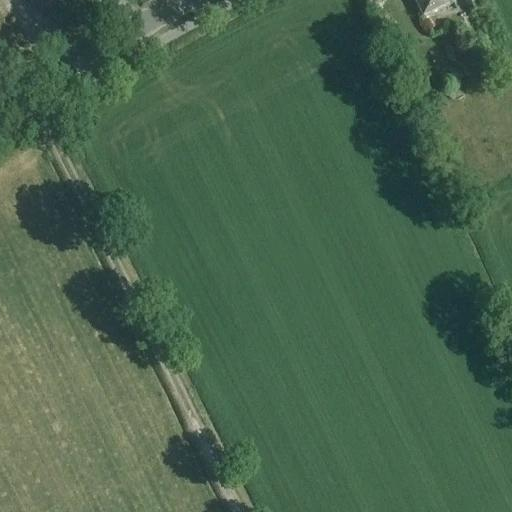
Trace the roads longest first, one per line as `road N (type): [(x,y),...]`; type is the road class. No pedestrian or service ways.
road 1 (track): [(25,88),(238,511)]
road 2 (tertiary): [(0,101),(188,0)]
